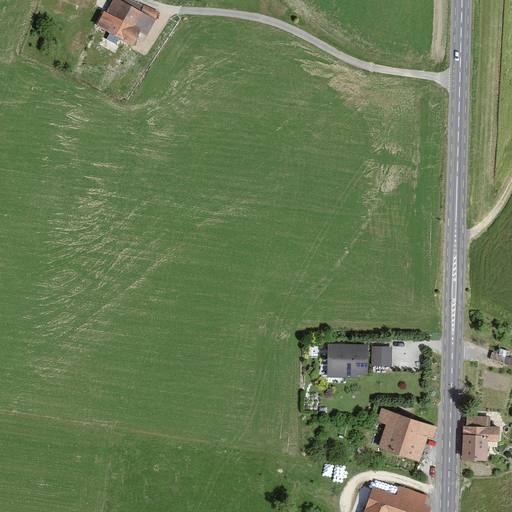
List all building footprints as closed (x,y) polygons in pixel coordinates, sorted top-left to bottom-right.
[(64,0),(49,0),(47,5),(60,10),(64,0)] [(159,12),(134,0),(89,0),(82,15),(135,41),(141,29),(149,33),(159,12)] [(370,341),(329,340),(328,374),(358,375),(359,371),(369,371),(370,341)] [(393,344),(373,344),(372,363),(393,363),(393,344)] [(506,351),(493,349),(491,358),(505,361),(506,351)] [(437,425),(383,406),(378,418),(386,421),(378,444),(420,459),(429,434),(433,436),(437,425)] [(465,413),(465,424),(463,457),(488,458),(488,439),(499,439),(499,425),(491,425),(492,414),(465,413)] [(397,493),(374,485),(365,511),(429,511),(432,505),(426,503),(429,493),(400,484),(397,493)]
